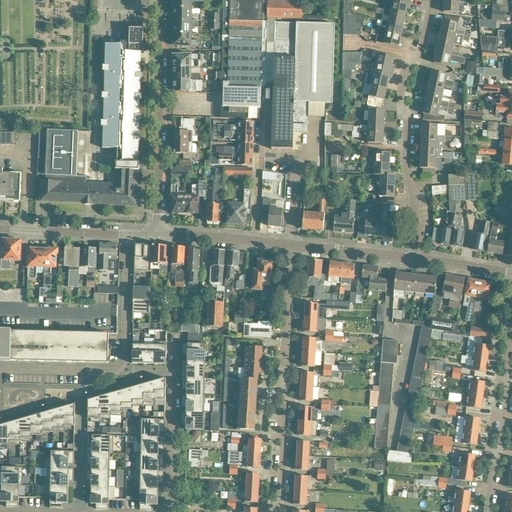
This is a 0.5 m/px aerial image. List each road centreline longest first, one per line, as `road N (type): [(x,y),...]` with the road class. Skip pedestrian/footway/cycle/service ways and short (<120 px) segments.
road 1 (residential): [(414,259),(399,91),(404,68),(418,61),(432,0)]
road 2 (residential): [(274,511),(291,243)]
road 3 (residential): [(0,368),(124,370),(127,231)]
road 4 (residential): [(157,231),(161,0)]
road 5 (residential): [(178,337),(168,511)]
road 6 (residential): [(490,511),(511,358)]
road 7 (unknown): [(250,240),(263,89)]
road 8 (residential): [(291,243),(157,231)]
road 9 (residential): [(127,231),(0,228)]
road 10 (residential): [(414,259),(291,243)]
